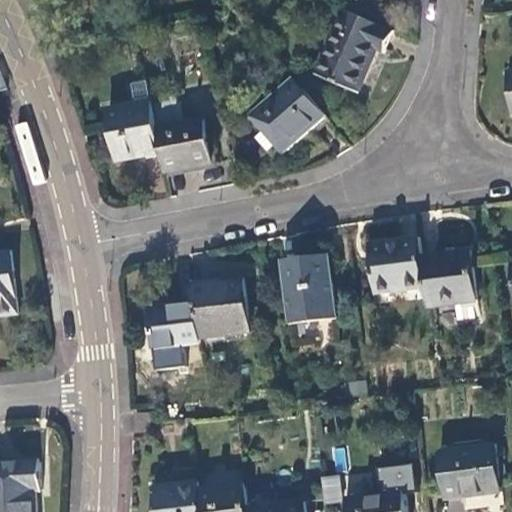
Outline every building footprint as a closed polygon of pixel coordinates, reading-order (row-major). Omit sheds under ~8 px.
[(345,11),(317,75),(360,94),(378,52),(385,55),(395,33),(345,11)] [(295,82),(253,118),(283,153),(325,117),(295,82)] [(181,97),(154,102),(164,154),(168,174),(216,165),(207,120),(186,124),(181,97)] [(154,102),(109,110),(119,163),(164,154),(154,102)] [(418,239),(370,246),(377,296),(425,289),(421,259),(418,239)] [(14,252),(0,253),(0,318),(19,315),(14,252)] [(425,289),(428,310),(477,304),(470,253),(421,259),(425,289)] [(328,258),(286,263),(294,325),(336,320),(328,258)] [(245,279),(195,285),(197,305),(202,341),(252,335),(245,279)] [(197,305),(150,311),(155,352),(202,346),(202,341),(197,305)] [(149,415),(137,416),(137,434),(150,434),(149,415)] [(495,446),(439,454),(445,502),(502,494),(495,446)] [(40,463),(0,464),(0,511),(36,511),(35,492),(42,492),(40,463)] [(345,494),(378,491),(376,471),(344,473),(345,494)] [(323,503),(342,502),(339,474),(321,476),(323,503)] [(249,511),(249,510),(245,484),(201,490),(203,511),(249,511)] [(200,485),(155,490),(157,511),(203,511),(201,490),(200,485)] [(405,511),(404,494),(346,501),(347,511),(405,511)] [(306,511),(305,502),(249,510),(249,511),(306,511)]
